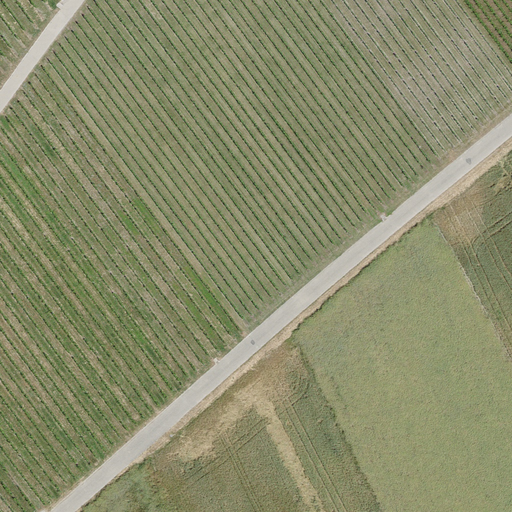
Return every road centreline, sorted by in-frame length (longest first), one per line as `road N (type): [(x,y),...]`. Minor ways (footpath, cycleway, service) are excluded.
road 1 (unclassified): [(62,511),(332,266),(511,125)]
road 2 (track): [(0,106),(79,0)]
